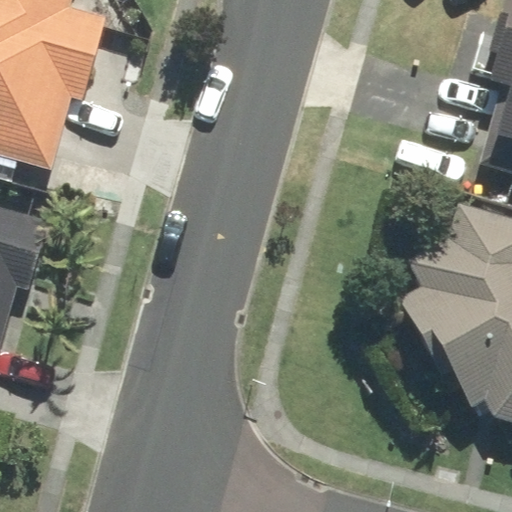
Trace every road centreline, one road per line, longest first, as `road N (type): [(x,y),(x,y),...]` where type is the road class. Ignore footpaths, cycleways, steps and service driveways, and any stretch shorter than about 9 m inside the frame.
road 1 (tertiary): [(148,478),(282,0)]
road 2 (residential): [(148,478),(271,511)]
